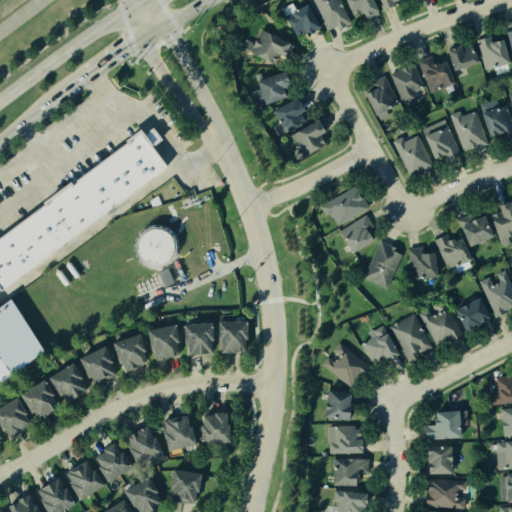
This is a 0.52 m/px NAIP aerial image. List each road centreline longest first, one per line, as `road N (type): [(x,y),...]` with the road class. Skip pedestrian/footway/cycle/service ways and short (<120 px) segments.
road 1 (residential): [(223,146),(259,255),(272,341),(248,511)]
road 2 (residential): [(271,385),(191,385),(134,399),(0,473)]
road 3 (residential): [(325,68),(509,0)]
road 4 (secondary): [(138,7),(0,105)]
road 5 (secondary): [(69,91),(211,0)]
road 6 (residential): [(406,215),(325,68)]
road 7 (residential): [(153,33),(151,58),(162,79),(223,146)]
road 8 (residential): [(389,406),(511,342)]
road 9 (residential): [(246,211),(368,150)]
road 10 (residential): [(223,146),(173,46),(153,33)]
